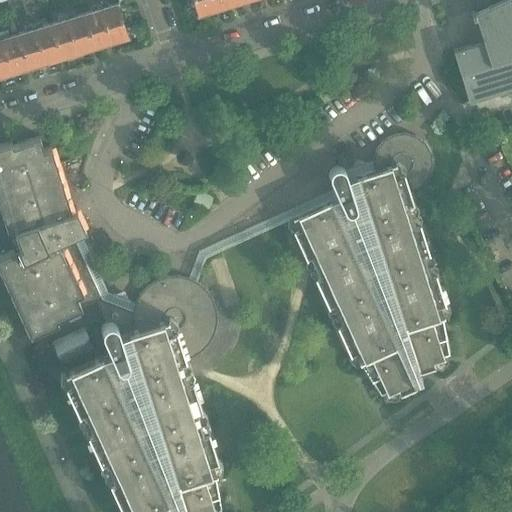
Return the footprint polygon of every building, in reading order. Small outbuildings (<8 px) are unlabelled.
[(233,0),(193,0),(198,14),(234,3),(233,0)] [(469,46),(453,51),(468,101),(499,91),(499,92),(507,89),(508,93),(509,93),(511,92),(511,0),(505,0),(475,14),(474,12),(471,13),(472,19),(476,18),(476,17),(483,42),(470,46),(469,46)] [(117,3),(84,14),(94,46),(127,36),(117,3)] [(84,14),(51,24),(61,57),(94,46),(84,14)] [(51,24),(17,34),(28,67),(61,57),(51,24)] [(17,34),(0,39),(0,75),(28,67),(17,34)] [(429,177),(432,166),(431,154),(425,144),(416,136),(405,133),(393,134),(383,140),(376,149),(372,161),(374,171),(358,176),(358,175),(356,176),(356,177),(348,180),(346,172),(345,171),(344,170),(343,168),(341,167),(340,167),(338,166),(336,167),(334,167),(333,168),(332,168),(331,170),(330,171),(329,172),(329,174),(329,175),(329,176),(329,177),(329,179),(335,190),(289,210),(199,252),(189,278),(197,282),(206,258),(293,218),(293,219),(294,219),(298,228),(293,231),(298,242),(301,249),(301,248),(306,260),(311,257),(320,276),(315,279),(320,290),(319,290),(323,297),(323,296),(328,308),(333,305),(342,324),(337,326),(342,338),(341,338),(345,345),(345,344),(350,356),(355,353),(359,362),(359,363),(360,365),(361,364),(381,396),(386,393),(387,395),(389,394),(398,390),(400,393),(399,393),(400,395),(411,389),(411,390),(414,389),(414,388),(416,387),(415,386),(418,384),(422,383),(419,372),(420,372),(423,371),(435,367),(433,362),(442,359),(443,359),(444,359),(444,357),(450,355),(443,318),(444,318),(444,316),(443,316),(440,306),(445,305),(442,293),(440,286),(436,274),(431,276),(424,256),(430,254),(426,243),(424,236),(420,224),(415,226),(408,206),(414,204),(410,192),(411,192),(422,186),(429,177)] [(0,269),(30,335),(58,322),(56,319),(62,316),(96,300),(97,300),(99,294),(67,224),(63,215),(71,213),(72,212),(51,146),(43,148),(40,136),(19,143),(13,145),(12,141),(0,144),(0,269)] [(203,431),(196,411),(202,410),(198,398),(196,391),(192,379),(187,381),(181,361),(192,357),(202,351),(209,343),(215,333),(217,322),(217,311),(213,300),(207,291),(199,283),(197,282),(189,278),(179,276),(167,276),(157,279),(147,285),(140,293),(135,303),(108,293),(80,231),(84,229),(84,228),(79,230),(71,213),(63,215),(67,224),(99,294),(97,300),(96,300),(106,322),(105,323),(104,324),(103,325),(102,326),(101,327),(101,329),(101,330),(101,332),(101,333),(102,334),(110,353),(102,356),(102,355),(101,356),(66,372),(65,372),(66,374),(70,383),(65,386),(70,397),(73,404),(78,415),(83,412),(92,431),(87,434),(92,445),(95,452),(100,463),(105,460),(114,479),(109,482),(114,493),(117,500),(122,511),(127,508),(128,511),(218,511),(222,510),(215,474),(216,473),(216,471),(215,471),(212,462),(218,460),(214,448),(212,441),(208,429),(203,431)]
